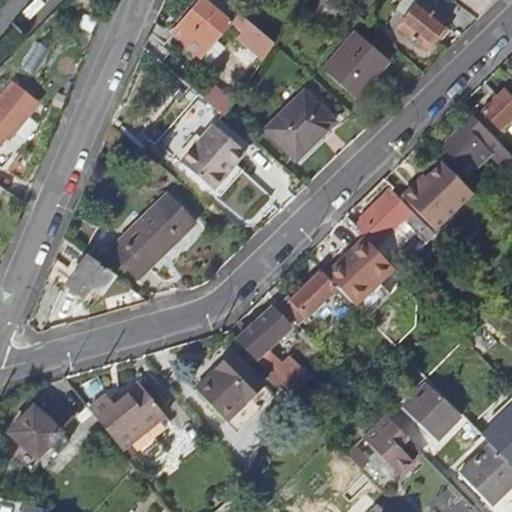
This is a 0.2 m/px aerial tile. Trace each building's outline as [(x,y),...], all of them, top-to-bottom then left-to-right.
[(223,0),(203,0),(175,34),(203,58),(234,23),(244,33),(239,38),(264,61),(275,44),(223,0)] [(331,0),(325,8),(344,23),(353,12),(338,0),(331,0)] [(499,0),(453,0),(453,1),(478,21),(500,0),(499,0)] [(420,1),(399,28),(426,49),(437,36),(443,41),(451,31),(445,26),(448,22),(420,1)] [(361,35),(328,74),(356,97),(389,58),(361,35)] [(189,85),(210,103),(224,90),(201,71),(189,85)] [(0,147),(7,139),(9,141),(40,104),(14,82),(0,99),(0,147)] [(504,90),(482,112),(500,131),(511,118),(511,98),(504,90)] [(307,93),(269,131),(298,160),(337,122),(307,93)] [(211,117),(177,157),(210,185),(244,146),(211,117)] [(511,157),(473,117),(441,147),(463,171),(471,163),(476,168),(490,155),(506,172),(511,165),(511,157)] [(414,185),(402,197),(435,231),(474,194),(443,163),(417,188),(414,185)] [(365,236),(389,261),(402,247),(406,251),(409,247),(421,260),(434,254),(446,242),(435,231),(402,197),(392,187),(361,217),(365,221),(358,229),(365,236)] [(167,195),(112,250),(140,279),(196,224),(167,195)] [(358,306),(396,269),(389,261),(365,236),(326,274),(339,287),(358,306)] [(90,256),(67,286),(85,301),(93,288),(103,295),(117,277),(90,256)] [(269,293),(300,325),(309,317),(313,321),(328,305),(324,301),(339,287),(326,274),(323,270),(292,300),(278,285),(269,293)] [(52,312),(60,294),(44,287),(37,305),(52,312)] [(511,310),(506,304),(488,320),(496,328),(511,313),(511,310)] [(52,312),(37,305),(29,324),(39,334),(44,332),(52,312)] [(239,339),(284,386),(295,376),(268,347),(276,341),(270,334),(286,319),(275,307),(239,339)] [(203,388),(232,418),(266,386),(236,356),(203,388)] [(91,405),(126,450),(153,428),(169,415),(143,380),(114,402),(106,392),(91,405)] [(428,383),(404,409),(438,442),(461,415),(428,383)] [(266,386),(232,418),(239,426),(260,405),(265,411),(278,399),(266,386)] [(35,406),(12,432),(34,452),(42,444),(47,448),(63,431),(58,426),(72,411),(54,395),(40,410),(35,406)] [(169,415),(153,428),(160,436),(176,423),(169,415)] [(365,438),(401,476),(424,453),(388,417),(365,438)] [(347,452),(361,466),(369,458),(356,444),(347,452)] [(511,465),(492,444),(461,474),(489,501),(511,478),(511,465)] [(429,505),(436,511),(480,511),(452,483),(429,505)] [(26,503),(23,511),(32,511),(35,505),(26,503)]
